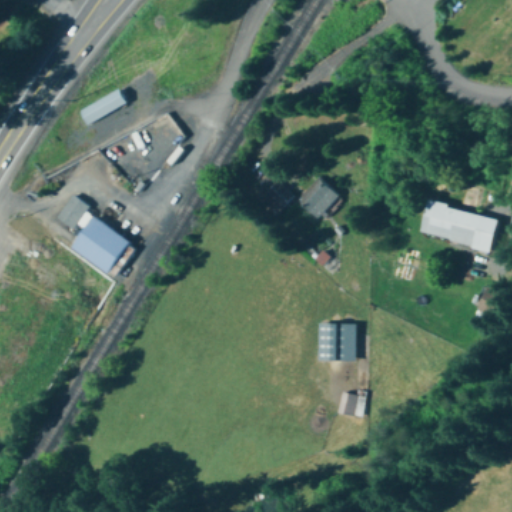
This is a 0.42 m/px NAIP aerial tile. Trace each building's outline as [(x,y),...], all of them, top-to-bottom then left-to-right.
[(81,111),(90,125),(128,102),(120,88),(81,111)] [(319,219),(341,197),(322,178),(300,200),(319,219)] [(277,215),(295,197),(278,180),(266,193),(270,197),(264,203),(277,215)] [(91,208),(74,196),(58,218),(74,230),(91,208)] [(492,252),(500,219),(429,202),(421,235),(492,252)] [(113,275),(134,242),(95,217),(74,250),(113,275)] [(511,292),(487,285),(480,308),(505,316),(511,292)] [(358,362),(358,324),(324,324),(324,362),(358,362)] [(360,416),(360,393),(341,393),(341,416),(360,416)]
